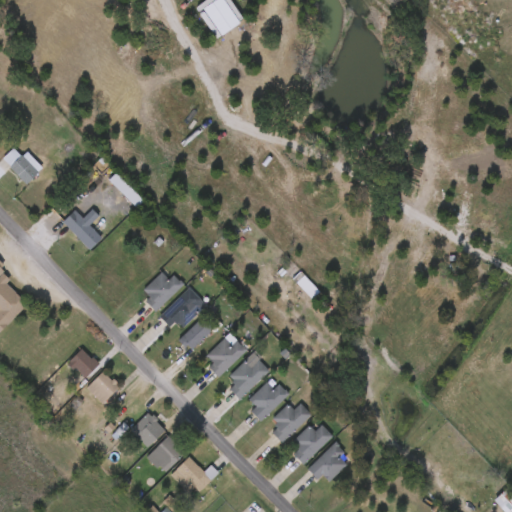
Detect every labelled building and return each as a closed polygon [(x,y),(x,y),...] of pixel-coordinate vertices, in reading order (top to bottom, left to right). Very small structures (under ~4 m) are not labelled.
[(14,148),(22,156),(24,156),(28,152),(43,168),(27,184),(4,158),(14,148)] [(100,216),(90,226),(103,239),(90,251),(64,222),(63,220),(67,215),(68,217),(75,210),(83,219),(93,209),(100,216)] [(0,260),(4,265),(1,268),(5,272),(3,273),(10,280),(6,283),(27,304),(0,331),(0,260)] [(163,272),(170,279),(175,275),(185,284),(156,312),(146,301),(150,297),(144,290),(163,272)] [(201,313),(184,329),(179,324),(178,326),(175,323),(170,328),(160,317),(190,289),(201,300),(194,306),(201,313)] [(206,342),(202,346),(200,344),(193,350),(188,346),(186,348),(179,341),(204,317),(215,329),(204,340),(206,342)] [(504,344),(511,335),(511,324),(509,323),(497,337),(504,344)] [(225,338),(233,346),(238,341),(249,350),(220,378),(210,368),(215,363),(207,355),(225,338)] [(475,363),(479,368),(495,352),(491,348),(475,363)] [(82,350),(92,359),(94,358),(100,364),(86,379),(70,363),(82,350)] [(252,357),(257,362),(259,360),(270,372),(240,400),(230,389),(235,385),(232,382),(234,381),(230,376),(252,357)] [(103,372),(113,381),(114,380),(119,384),(117,386),(119,388),(104,405),(87,388),(103,372)] [(269,384),(275,390),(280,385),(291,394),(261,422),(251,411),(256,406),(250,399),(268,382),(269,384)] [(302,403),(313,415),(282,444),(273,433),(278,428),(275,425),(277,423),(273,419),(289,404),(295,410),(302,403)] [(148,414),(152,418),(154,416),(159,421),(157,423),(165,431),(147,449),(130,432),(148,414)] [(323,424),(334,437),(304,464),(294,453),(299,449),(297,446),(298,445),(294,441),(311,425),(316,431),(323,424)] [(186,453),(166,473),(160,466),(157,469),(147,458),(169,436),(186,453)] [(347,467),(331,483),(323,476),(318,480),(308,470),(337,442),(341,446),(339,447),(345,453),(340,457),(348,466),(347,467)] [(511,449),(511,468),(496,452),(505,442),(511,449)] [(189,457),(205,472),(212,465),(220,473),(201,493),(196,488),(191,493),(172,475),(189,457)]
